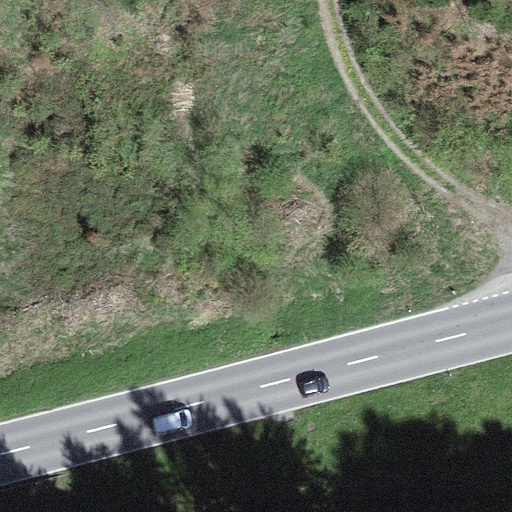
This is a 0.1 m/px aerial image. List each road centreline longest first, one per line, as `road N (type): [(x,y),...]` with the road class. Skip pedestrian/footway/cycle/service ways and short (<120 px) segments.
road 1 (secondary): [(0,453),(511,322)]
road 2 (track): [(511,215),(424,168),(384,127),(357,85),(331,0)]
